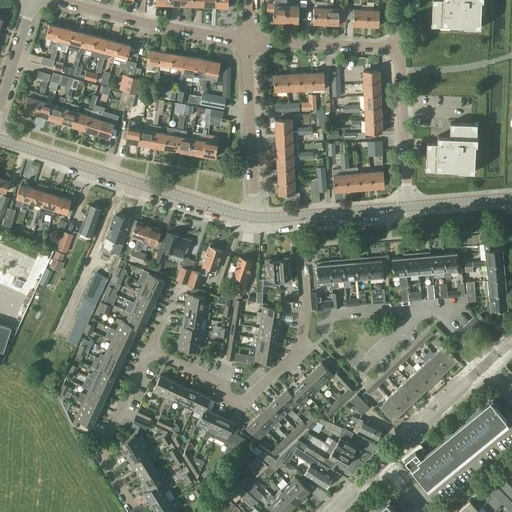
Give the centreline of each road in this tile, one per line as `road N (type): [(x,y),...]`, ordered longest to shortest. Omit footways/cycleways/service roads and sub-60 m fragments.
road 1 (residential): [(150,351),(220,384),(226,397),(249,399),(299,351),(307,316),(297,217)]
road 2 (unclassified): [(0,139),(253,217)]
road 3 (residential): [(247,41),(57,0)]
road 4 (residential): [(135,511),(104,446),(150,351)]
road 5 (residential): [(253,217),(247,41)]
road 6 (residential): [(408,207),(400,49)]
road 7 (residential): [(400,49),(247,41)]
road 8 (residential): [(380,463),(484,366)]
